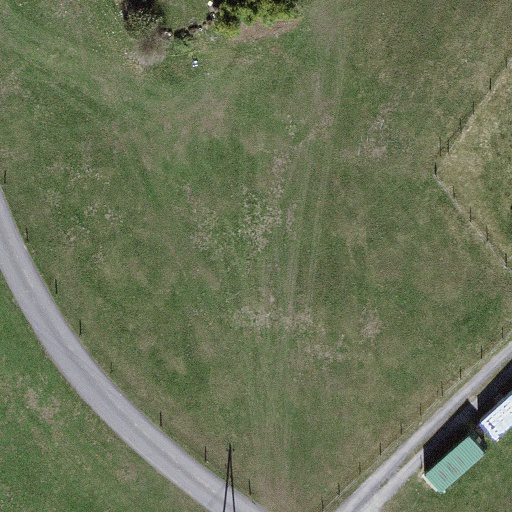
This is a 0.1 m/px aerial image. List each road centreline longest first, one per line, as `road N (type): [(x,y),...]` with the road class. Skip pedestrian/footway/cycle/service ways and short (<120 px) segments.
road 1 (residential): [(0,231),(18,275),(89,383),(237,511)]
road 2 (track): [(359,511),(511,361)]
